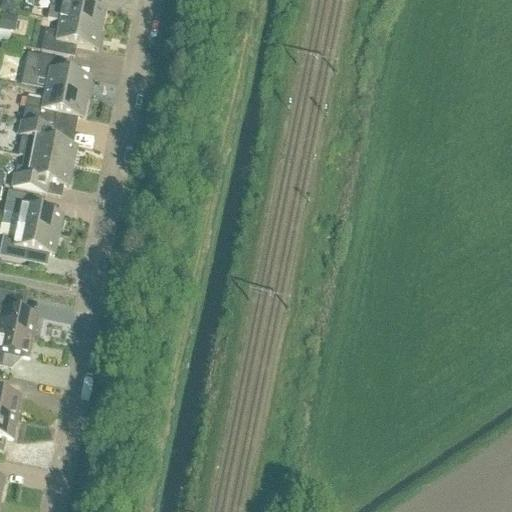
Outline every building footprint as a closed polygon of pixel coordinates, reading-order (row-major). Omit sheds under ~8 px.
[(51,0),(49,12),(47,23),(60,26),(101,35),(105,14),(99,13),(88,10),(90,0),(51,0)] [(16,36),(18,22),(3,19),(0,34),(16,36)] [(97,55),(101,35),(60,26),(57,37),(45,35),(40,56),(67,61),(70,50),(97,55)] [(35,81),(33,92),(45,94),(87,103),(91,83),(64,77),(67,65),(40,59),(35,81)] [(27,102),(22,123),(53,130),(56,118),(78,123),(83,124),(87,103),(45,94),(43,106),(27,102)] [(24,161),(24,162),(73,172),(77,151),(50,146),(52,134),(22,128),(19,140),(22,140),(18,160),(24,161)] [(69,192),(73,172),(24,162),(22,173),(17,172),(12,193),(39,198),(42,187),(69,192)] [(17,232),(59,240),(63,220),(36,214),(38,202),(8,196),(3,217),(20,220),(17,232)] [(59,240),(17,232),(1,228),(0,232),(0,239),(3,240),(0,252),(0,261),(25,267),(28,255),(55,261),(59,240)] [(0,335),(33,342),(38,321),(12,315),(16,298),(0,294),(0,335)] [(29,364),(33,342),(0,335),(0,371),(0,372),(3,359),(29,364)] [(0,420),(17,424),(21,402),(0,397),(0,420)] [(17,424),(0,420),(0,457),(2,458),(5,444),(12,445),(17,424)]
